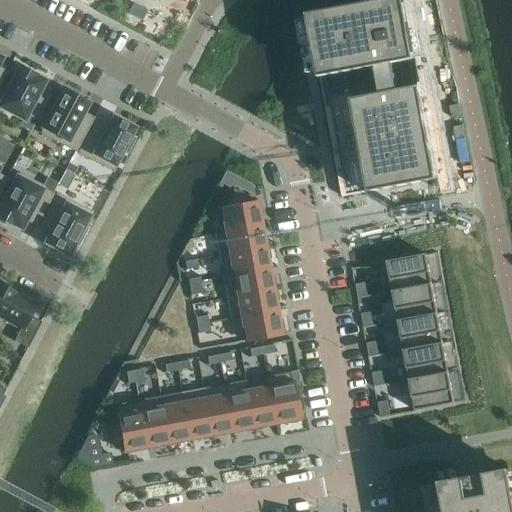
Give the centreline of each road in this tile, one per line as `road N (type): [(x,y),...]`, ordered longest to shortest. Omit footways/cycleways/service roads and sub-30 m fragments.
road 1 (residential): [(345,441),(294,165),(0,6)]
road 2 (residential): [(105,484),(345,441)]
road 3 (residential): [(203,511),(352,485)]
